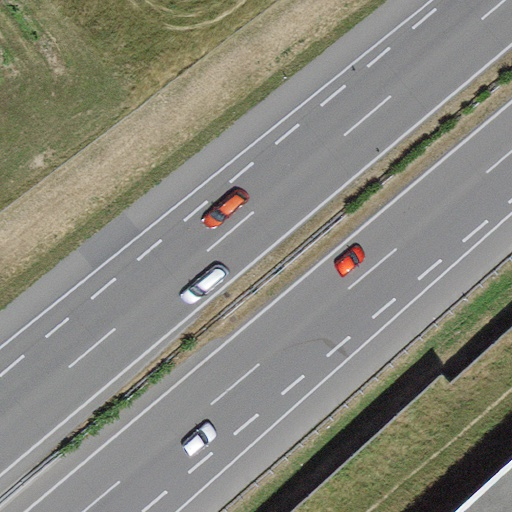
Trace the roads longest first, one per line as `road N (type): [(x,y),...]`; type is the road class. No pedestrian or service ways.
road 1 (motorway): [(506,0),(0,426)]
road 2 (motorway): [(85,511),(511,152)]
